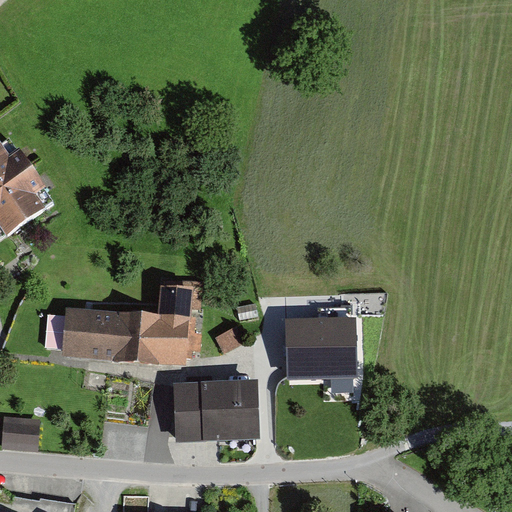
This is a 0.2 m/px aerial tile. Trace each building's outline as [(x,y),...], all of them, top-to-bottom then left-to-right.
[(53,207),(9,145),(0,151),(0,244),(0,245),(53,207)] [(161,320),(69,312),(65,357),(193,369),(200,295),(164,292),(161,320)] [(358,324),(292,325),(293,382),(359,380),(358,324)] [(259,385),(177,387),(178,445),(260,443),(259,385)] [(44,423),(9,421),(7,448),(42,450),(44,423)]
